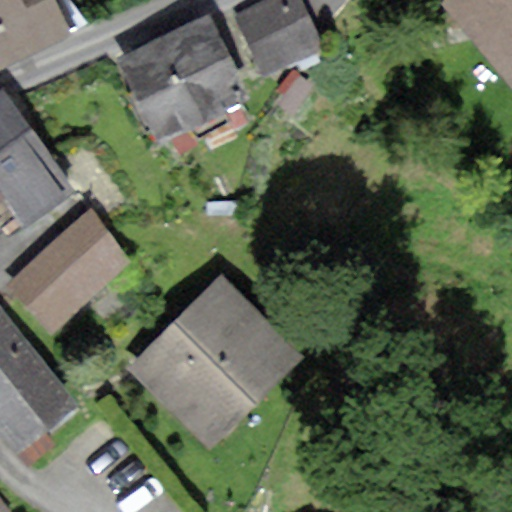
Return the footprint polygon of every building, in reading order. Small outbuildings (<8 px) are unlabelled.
[(0,0),(0,57),(65,29),(52,0),(0,0)] [(298,0),(275,0),(241,17),(267,68),(319,41),(298,0)] [(511,0),(452,0),(511,75),(511,0)] [(128,57),(162,133),(243,96),(209,21),(128,57)] [(9,92),(0,97),(0,250),(80,196),(9,92)] [(97,217),(92,211),(15,279),(53,322),(130,255),(97,217)] [(294,351),(221,280),(138,366),(212,436),(294,351)] [(69,399),(0,310),(0,411),(20,437),(69,399)]
